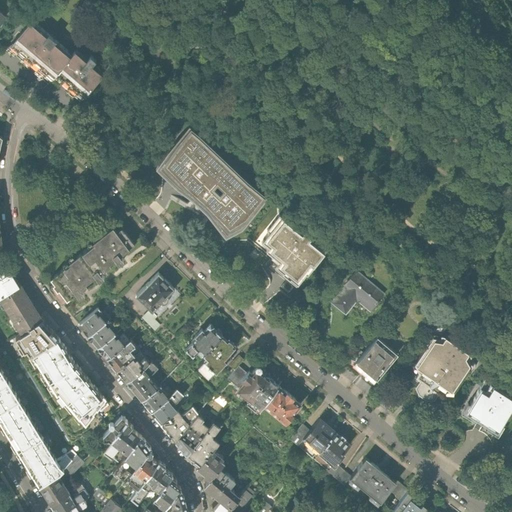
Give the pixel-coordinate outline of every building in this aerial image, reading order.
[(31,18),(8,47),(48,82),(53,76),(72,53),(31,18)] [(72,53),(53,76),(80,99),(104,70),(93,61),(96,58),(91,53),(88,56),(77,47),(72,53)] [(167,148),(155,164),(166,174),(169,178),(192,195),(206,209),(225,233),(242,224),(267,194),(190,122),(167,148)] [(284,216),(279,212),(267,227),(269,229),(260,239),(267,245),(266,246),(273,253),(272,255),(278,260),(275,264),(296,282),(306,271),(307,272),(314,264),(325,251),(308,237),(311,234),(304,228),(301,231),(284,216)] [(91,238),(93,239),(109,259),(115,254),(118,259),(123,255),(120,251),(122,249),(134,240),(122,223),(116,227),(112,222),(91,238)] [(41,226),(35,230),(37,234),(44,230),(41,226)] [(70,260),(85,279),(95,272),(98,277),(103,273),(100,268),(102,266),(110,260),(109,259),(93,239),(69,258),(70,260)] [(0,293),(18,283),(5,259),(0,260),(0,293)] [(87,281),(85,279),(70,260),(50,275),(54,281),(49,284),(61,301),(75,290),(78,294),(84,290),(80,286),(82,284),(87,281)] [(157,267),(134,290),(151,306),(159,298),(161,299),(163,299),(164,298),(166,297),(167,296),(167,293),(166,291),(174,283),(157,267)] [(356,268),(331,295),(346,308),(358,294),(370,305),(382,291),(356,268)] [(18,283),(0,293),(0,294),(22,331),(30,326),(29,324),(39,319),(42,317),(20,282),(18,283)] [(86,331),(103,318),(105,317),(98,309),(96,311),(93,307),(76,319),(86,331)] [(148,319),(154,326),(160,320),(154,314),(148,319)] [(201,322),(189,333),(191,336),(184,343),(192,351),(196,347),(200,350),(202,348),(221,329),(212,320),(213,320),(209,316),(205,320),(206,321),(203,324),(201,322)] [(51,327),(42,317),(39,319),(29,324),(30,326),(22,331),(19,332),(15,335),(20,342),(17,344),(21,351),(24,349),(27,354),(34,350),(59,335),(51,327)] [(95,342),(111,330),(114,328),(108,320),(105,322),(103,318),(86,331),(95,342)] [(105,355),(128,336),(123,329),(118,333),(116,331),(114,333),(111,330),(95,342),(105,355)] [(221,329),(202,348),(205,351),(196,360),(208,372),(213,366),(215,367),(225,356),(223,354),(227,349),(234,342),(233,340),(234,339),(228,332),(226,334),(221,329)] [(427,344),(414,361),(419,368),(416,373),(420,376),(415,382),(419,389),(427,394),(433,395),(438,389),(442,391),(445,387),(454,388),(466,371),(468,373),(475,362),(471,352),(444,333),(432,331),(424,342),(427,344)] [(27,354),(18,360),(34,387),(74,362),(59,335),(34,350),(27,354)] [(115,367),(139,347),(129,335),(128,336),(105,355),(115,367)] [(373,339),(353,362),(372,378),(392,356),(373,339)] [(148,359),(139,347),(115,367),(125,379),(148,359)] [(223,354),(225,356),(228,358),(232,354),(227,349),(223,354)] [(140,397),(156,384),(147,373),(157,364),(151,356),(148,359),(125,379),(140,397)] [(239,375),(246,368),(237,360),(226,373),(235,380),(239,375)] [(236,385),(248,395),(267,372),(269,371),(261,364),(261,362),(259,360),(256,360),(254,362),(255,364),(251,369),(248,366),(246,368),(239,375),(242,378),(236,385)] [(74,362),(34,387),(51,412),(89,381),(74,362)] [(0,370),(0,407),(16,398),(0,370)] [(278,381),(267,372),(248,395),(247,396),(258,405),(262,400),(278,381)] [(278,381),(262,400),(285,420),(291,413),(293,414),(301,405),(300,403),(302,400),(279,380),(278,381)] [(89,381),(51,412),(69,441),(88,430),(84,422),(97,405),(99,407),(106,401),(89,381)] [(463,411),(494,433),(511,408),(511,395),(494,383),(487,393),(479,388),(463,411)] [(149,408),(167,394),(161,387),(159,388),(156,384),(140,397),(149,408)] [(176,385),(167,394),(173,402),(183,391),(176,385)] [(149,408),(159,421),(176,406),(173,402),(167,394),(149,408)] [(16,398),(0,407),(0,425),(16,450),(40,436),(16,398)] [(192,403),(181,412),(188,421),(196,411),(197,410),(192,403)] [(174,439),(188,421),(181,412),(176,406),(159,421),(174,439)] [(186,453),(208,424),(201,419),(203,416),(196,411),(188,421),(174,439),(186,453)] [(108,438),(125,418),(124,416),(124,412),(119,413),(112,420),(111,419),(111,418),(109,418),(108,419),(107,419),(106,420),(106,422),(106,423),(107,424),(108,424),(101,432),(101,437),(106,437),(108,438)] [(336,428),(320,414),(309,427),(303,434),(304,435),(319,448),(336,428)] [(101,448),(118,460),(139,433),(132,428),(133,426),(133,425),(132,424),(132,423),(125,418),(108,438),(101,448)] [(197,465),(212,446),(218,439),(212,433),(220,423),(212,418),(208,424),(186,453),(192,458),(190,459),(190,461),(192,461),(197,465)] [(303,434),(309,427),(302,421),(289,435),(297,443),(304,435),(303,434)] [(351,441),(336,428),(319,448),(318,448),(334,464),(336,461),(345,451),(343,450),(351,441)] [(125,477),(149,447),(139,433),(118,460),(111,469),(123,479),(125,477)] [(40,436),(16,450),(36,483),(56,471),(61,467),(56,463),(40,436)] [(207,479),(219,465),(224,460),(221,458),(224,455),(212,446),(197,465),(195,466),(203,472),(202,474),(207,479)] [(149,447),(125,477),(135,486),(156,460),(149,455),(150,454),(151,453),(151,451),(151,450),(150,449),(150,448),(149,447)] [(56,471),(61,478),(70,472),(71,473),(84,460),(76,452),(61,467),(56,471)] [(396,479),(366,455),(351,474),(350,475),(380,498),(389,488),(396,479)] [(156,460),(135,486),(128,495),(136,501),(147,488),(155,488),(158,490),(168,476),(171,472),(163,466),(165,464),(157,458),(156,460)] [(336,461),(334,464),(329,470),(337,477),(344,468),(336,461)] [(210,505),(217,511),(224,511),(228,508),(240,495),(229,486),(235,479),(219,465),(207,479),(203,485),(217,497),(210,505)] [(331,472),(323,465),(316,474),(324,481),(331,472)] [(351,474),(344,468),(337,477),(344,483),(350,475),(351,474)] [(61,478),(56,471),(36,483),(47,502),(66,491),(68,490),(61,478)] [(336,479),(330,475),(326,481),(332,485),(336,479)] [(162,507),(169,498),(179,485),(168,476),(158,490),(151,498),(162,507)] [(396,479),(389,488),(395,493),(403,483),(396,478),(396,479)] [(160,511),(158,510),(156,511),(186,511),(185,508),(184,502),(183,496),(181,491),(179,485),(169,498),(172,501),(164,511),(160,511)] [(83,497),(84,500),(89,494),(84,487),(73,494),(74,496),(71,498),(74,503),(83,497)] [(93,494),(102,506),(109,497),(98,487),(93,494)] [(233,511),(235,511),(238,510),(252,494),(247,489),(245,488),(240,495),(228,508),(233,511)] [(420,511),(427,504),(408,489),(391,510),(392,511),(395,508),(399,511),(420,511)] [(71,498),(66,491),(47,502),(53,511),(58,511),(74,503),(71,498)] [(83,497),(74,503),(77,508),(84,504),(85,502),(84,500),(83,497)] [(117,511),(122,507),(109,497),(102,506),(97,511),(117,511)] [(265,500),(255,511),(266,511),(270,508),(272,506),(265,500)] [(334,511),(323,502),(317,508),(321,511),(334,511)] [(77,508),(74,503),(58,511),(82,511),(81,508),(78,510),(77,508)]
